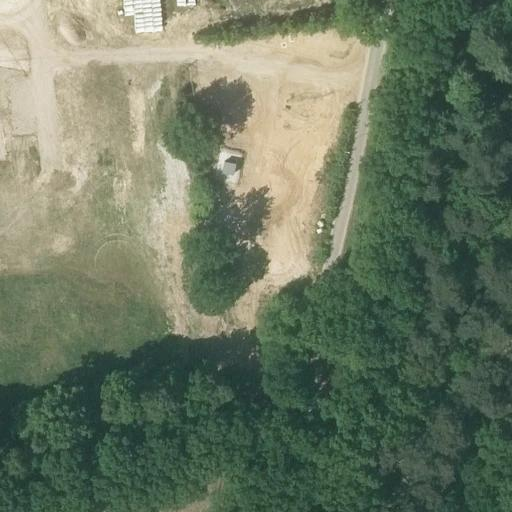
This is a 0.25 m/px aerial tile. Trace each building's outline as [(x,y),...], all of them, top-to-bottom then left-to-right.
[(92,0),(70,0),(71,13),(94,12),(92,0)] [(112,0),(92,0),(94,12),(113,11),(112,0)] [(131,0),(112,0),(113,11),(132,10),(131,0)] [(154,0),(131,0),(132,10),(155,8),(154,0)] [(157,113),(154,72),(114,75),(117,115),(157,113)] [(117,115),(114,75),(74,78),(77,118),(117,115)] [(240,80),(233,115),(255,120),(262,84),(240,80)] [(262,84),(255,120),(274,124),(281,88),(262,84)] [(281,88),(274,124),(293,127),(300,92),(281,88)] [(300,92),(293,127),(316,132),(323,97),(300,92)] [(217,143),(202,145),(206,169),(220,167),(217,143)] [(274,181),(270,204),(305,212),(310,188),(274,181)] [(270,204),(265,226),(301,233),(305,212),(270,204)] [(0,410),(3,411),(3,405),(35,402),(23,286),(17,287),(10,216),(0,216),(0,410)] [(156,221),(121,225),(123,244),(158,240),(156,221)] [(121,225),(86,228),(88,247),(123,244),(121,225)] [(265,226),(261,247),(296,254),(301,233),(265,226)] [(158,240),(123,244),(125,262),(159,258),(158,240)] [(123,244),(88,247),(90,265),(125,262),(123,244)] [(261,247),(257,268),(292,275),(296,254),(261,247)] [(159,258),(125,262),(127,281),(161,277),(159,258)] [(125,262),(90,265),(92,284),(127,281),(125,262)] [(257,268),(252,292),(287,299),(292,275),(257,268)] [(164,305),(129,308),(131,326),(166,322),(164,305)] [(121,310),(108,311),(110,328),(131,326),(129,308),(120,309),(121,310)] [(166,322),(131,326),(133,345),(168,342),(166,322)] [(110,328),(97,330),(99,349),(133,345),(131,326),(110,328)] [(168,342),(133,345),(135,364),(170,361),(168,342)] [(133,345),(99,349),(101,368),(135,364),(133,345)]
